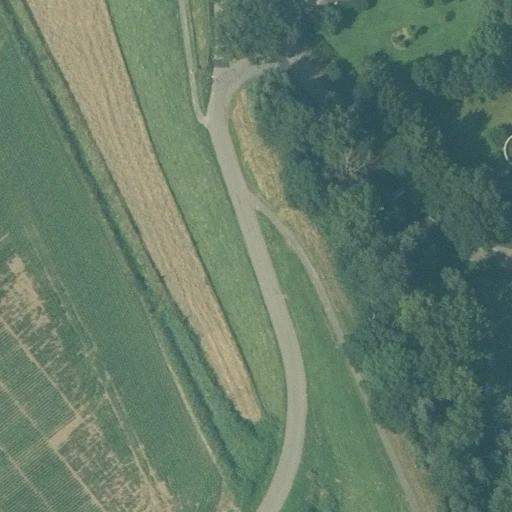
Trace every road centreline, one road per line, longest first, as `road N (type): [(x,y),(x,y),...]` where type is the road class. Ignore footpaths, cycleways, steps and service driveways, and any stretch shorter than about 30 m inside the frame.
road 1 (tertiary): [(268,511),(287,465),(296,388),(221,137),(218,92)]
road 2 (tertiary): [(511,261),(460,251),(409,215),(305,73)]
